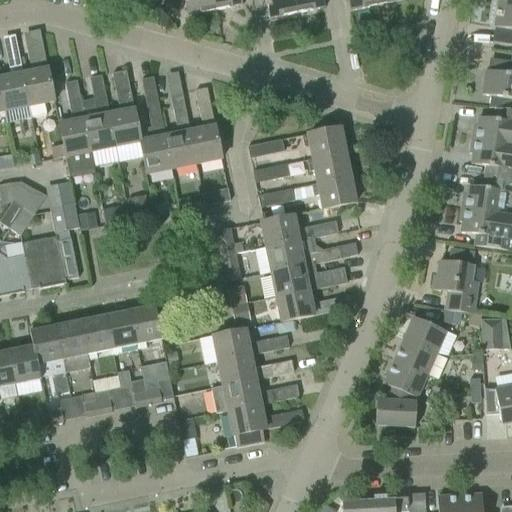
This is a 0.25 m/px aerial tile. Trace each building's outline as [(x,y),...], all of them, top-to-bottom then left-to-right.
[(214,12),(211,0),(183,0),(187,18),(214,12)] [(211,0),(214,12),(242,7),(240,0),(211,0)] [(264,0),(265,1),(269,20),(296,15),(293,0),(264,0)] [(293,0),(296,15),(324,9),(321,0),(293,0)] [(376,8),(374,0),(346,0),(349,13),(376,8)] [(511,0),(497,0),(496,9),(511,11),(511,0)] [(511,11),(496,9),(493,29),(511,32),(511,11)] [(32,74),(22,76),(21,77),(30,120),(47,117),(44,105),(53,103),(43,53),(40,35),(24,38),(32,74)] [(10,78),(0,80),(0,100),(3,113),(5,125),(30,120),(21,77),(22,76),(19,57),(15,40),(3,43),(6,60),(10,78)] [(494,110),(500,111),(500,110),(510,111),(511,110),(511,63),(510,63),(508,76),(484,72),(481,97),(490,98),(488,110),(489,110),(489,109),(494,110)] [(140,144),(129,87),(126,73),(114,75),(117,90),(121,114),(109,116),(115,149),(125,147),(128,160),(142,157),(139,144),(140,144)] [(177,136),(165,139),(171,171),(196,166),(189,134),(177,74),(165,77),(174,118),(177,136)] [(109,116),(105,98),(102,77),(89,80),(93,100),(81,103),(84,122),(91,154),(114,149),(115,149),(109,116)] [(140,144),(139,144),(142,157),(145,176),(171,171),(165,139),(160,115),(153,79),(141,82),(148,117),(153,141),(140,144)] [(65,159),(91,154),(84,122),(81,103),(77,83),(65,85),(72,124),(58,127),(62,147),(65,159)] [(202,131),(189,134),(196,166),(221,161),(206,90),(194,92),(202,131)] [(511,110),(510,111),(500,110),(500,111),(494,110),(492,121),(477,119),(476,130),(473,129),(471,142),(511,148),(511,110)] [(344,156),(339,130),(307,136),(302,137),(304,149),(309,148),(312,161),(307,162),(307,164),(312,163),(344,156)] [(281,142),(267,144),(270,156),(283,154),(281,142)] [(511,148),(471,142),(469,155),(472,155),(470,166),(485,168),(484,179),(483,178),(482,179),(484,179),(511,183),(511,148)] [(53,161),(65,159),(62,147),(50,150),(53,161)] [(37,156),(27,158),(28,166),(38,164),(37,156)] [(349,180),(344,156),(312,163),(307,164),(309,173),(314,172),(317,186),(312,187),(312,188),(317,187),(349,180)] [(286,166),(272,169),(275,181),(288,178),(286,166)] [(511,183),(484,179),(482,179),(484,180),(482,190),(467,188),(465,198),(462,198),(460,211),(511,218),(511,183)] [(354,205),(349,180),(317,187),(312,188),(314,198),(319,197),(322,212),(354,205)] [(12,203),(9,185),(2,187),(7,211),(12,203)] [(291,191),(277,194),(280,206),(293,203),(291,191)] [(280,206),(277,194),(257,198),(259,210),(280,206)] [(188,199),(178,201),(180,213),(190,211),(188,199)] [(0,224),(9,231),(23,210),(12,203),(7,211),(0,221),(0,224)] [(73,205),(61,207),(67,232),(68,232),(78,230),(73,205)] [(21,246),(23,257),(24,257),(31,290),(38,288),(39,291),(65,286),(65,282),(78,280),(70,241),(68,232),(67,232),(61,207),(49,210),(55,239),(21,246)] [(23,210),(9,231),(19,238),(33,217),(23,210)] [(511,218),(460,211),(458,223),(461,224),(460,234),(481,238),(480,249),(510,253),(511,242),(511,218)] [(79,217),(80,228),(95,227),(94,215),(79,217)] [(260,224),(265,249),(297,243),(297,244),(313,241),(313,240),(336,236),(333,224),(295,231),(292,218),(260,224)] [(215,234),(220,258),(234,256),(229,231),(215,234)] [(265,249),(270,274),(302,267),(303,268),(313,266),(341,260),(338,248),(318,252),(315,250),(313,241),(297,244),(297,243),(265,249)] [(0,256),(0,298),(23,294),(23,291),(31,290),(24,257),(23,257),(6,261),(0,256)] [(234,256),(220,258),(225,284),(239,281),(234,256)] [(444,312),(464,315),(472,316),(477,284),(470,283),(472,268),(439,263),(436,278),(433,278),(431,292),(447,294),(444,312)] [(270,274),(275,298),(307,291),(307,293),(346,285),(343,273),(316,279),(313,266),(303,268),(302,267),(270,274)] [(240,289),(227,292),(231,308),(244,306),(240,289)] [(307,291),(275,298),(281,324),(331,314),(329,302),(310,306),(307,293),(307,291)] [(127,308),(128,313),(129,313),(135,346),(136,346),(137,351),(146,349),(145,344),(161,341),(154,308),(139,311),(137,306),(127,308)] [(231,308),(234,326),(247,323),(244,306),(231,308)] [(103,313),(104,318),(111,351),(113,357),(121,355),(120,349),(135,346),(129,313),(128,313),(115,316),(112,311),(103,313)] [(78,318),(79,323),(86,356),(87,362),(97,360),(96,354),(111,351),(104,318),(90,321),(88,316),(78,318)] [(412,319),(402,341),(435,356),(445,333),(412,319)] [(53,323),(54,328),(55,328),(61,361),(64,376),(89,371),(87,362),(86,356),(79,323),(65,326),(63,321),(53,323)] [(481,323),(481,352),(509,352),(504,322),(481,323)] [(29,333),(32,348),(33,348),(36,366),(37,366),(38,372),(47,370),(46,364),(61,361),(55,328),(54,328),(41,331),(38,326),(29,328),(30,333),(29,333)] [(212,338),(217,363),(249,356),(249,357),(268,354),(266,342),(247,346),(245,332),(212,338)] [(402,341),(393,364),(426,378),(435,356),(402,341)] [(6,348),(7,353),(8,353),(15,387),(16,391),(25,390),(24,385),(40,381),(38,372),(37,366),(36,366),(33,348),(32,348),(18,351),(16,346),(6,348)] [(0,394),(0,395),(0,394),(0,389),(15,387),(8,353),(7,353),(0,354),(0,394)] [(217,363),(222,388),(254,382),(273,378),(270,366),(252,370),(249,357),(249,356),(217,363)] [(480,359),(470,360),(471,372),(481,371),(480,359)] [(143,382),(148,407),(161,404),(161,403),(173,400),(166,364),(141,369),(143,382)] [(383,386),(391,389),(413,399),(416,400),(426,378),(393,364),(383,386)] [(128,373),(116,375),(116,378),(119,390),(131,387),(130,384),(128,373)] [(469,381),(469,393),(479,393),(479,381),(469,381)] [(131,387),(119,390),(123,410),(135,408),(135,410),(148,407),(143,382),(130,384),(131,387)] [(215,415),(227,413),(259,406),(259,407),(298,400),(296,387),(257,395),(254,382),(222,388),(210,391),(215,415)] [(511,424),(511,388),(494,392),(500,427),(511,424)] [(413,399),(391,389),(385,403),(376,402),(374,427),(414,430),(415,405),(410,404),(413,399)] [(109,401),(96,404),(99,417),(112,414),(111,413),(123,410),(119,390),(107,392),(109,401)] [(479,393),(469,393),(470,405),(480,405),(479,393)] [(94,395),(70,400),(74,420),(85,418),(86,420),(99,417),(96,404),(94,395)] [(74,420),(70,400),(58,402),(60,411),(47,414),(49,427),(63,424),(62,422),(74,420)] [(457,403),(439,404),(440,421),(458,420),(457,403)] [(227,413),(232,438),(233,438),(236,450),(263,445),(261,432),(283,428),(280,416),(262,419),(259,407),(259,406),(227,413)] [(22,422),(24,432),(40,429),(38,419),(22,422)] [(0,426),(0,436),(15,434),(13,424),(0,426)] [(393,511),(393,497),(373,498),(373,502),(340,504),(340,511),(393,511)] [(459,511),(459,497),(437,498),(437,511),(459,511)] [(459,497),(459,511),(481,511),(481,497),(459,497)] [(411,511),(424,511),(424,498),(411,499),(411,511)]
